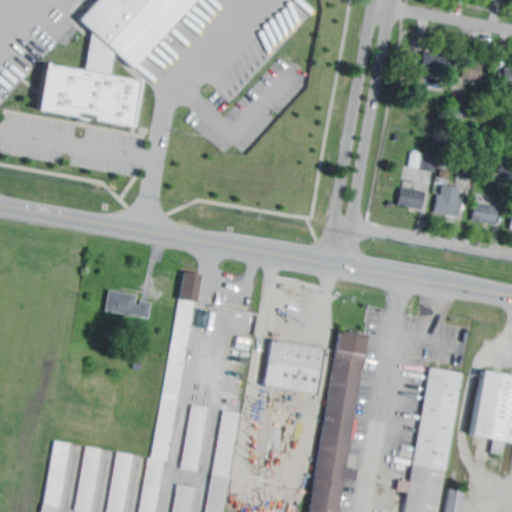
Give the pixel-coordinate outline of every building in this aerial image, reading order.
[(78,18),(94,0),(190,0),(131,66),(114,50),(110,73),(139,78),(131,125),(36,109),(45,62),(85,69),(91,30),(78,18)] [(451,74),(421,68),(424,51),(454,56),(451,74)] [(486,82),(462,77),(466,59),(489,64),(486,82)] [(511,87),(502,86),(505,68),(511,69),(511,87)] [(465,119),(448,117),(451,100),(467,103),(465,119)] [(435,173),(418,170),(419,169),(409,167),(412,152),(437,156),(435,173)] [(474,178),(458,176),(460,157),(477,160),(474,178)] [(446,169),(438,167),(440,159),(448,161),(446,169)] [(511,174),(499,173),(501,159),(511,160),(511,174)] [(458,199),(461,199),(457,217),(432,212),(436,194),(439,195),(441,185),(460,188),(458,199)] [(421,209),(398,205),(401,187),(425,191),(421,209)] [(496,225),(472,220),(476,202),(499,207),(496,225)] [(167,462),(164,461),(155,511),(137,511),(148,458),(150,458),(184,272),(200,275),(167,462)] [(140,305),(141,300),(152,302),(149,319),(105,311),(109,289),(138,295),(136,304),(140,305)] [(355,482),(343,480),(337,511),(308,511),(338,332),(367,337),(345,468),(357,470),(355,482)] [(317,396),(263,387),(272,339),(325,348),(317,396)] [(436,511),(403,511),(407,493),(396,491),(397,481),(409,483),(429,368),(461,374),(436,511)] [(511,442),(503,441),(500,456),(490,454),(492,439),(470,435),(481,371),(511,376),(511,442)] [(198,471),(182,468),(194,404),(210,407),(198,471)] [(222,511),(205,511),(224,410),(240,413),(228,477),(229,478),(222,511)] [(59,511),(40,511),(42,505),(44,505),(55,441),(71,444),(59,511)] [(92,511),(84,511),(76,511),(87,446),(103,449),(92,511)] [(124,511),(107,511),(119,452),(135,455),(124,511)] [(189,511),(173,511),(178,485),(194,488),(189,511)] [(459,511),(442,511),(447,489),(463,492),(459,511)]
